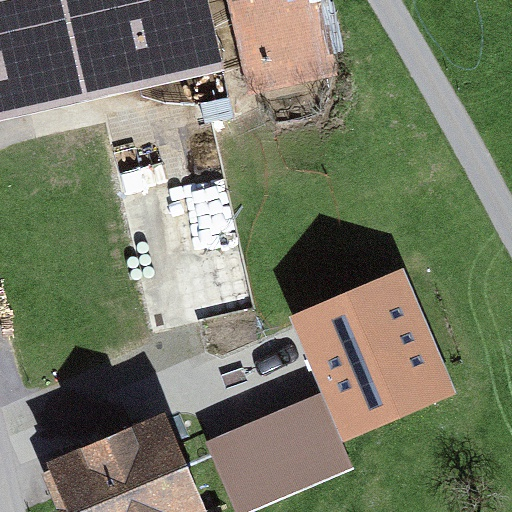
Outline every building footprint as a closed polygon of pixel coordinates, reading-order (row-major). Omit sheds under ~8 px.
[(214,0),(0,0),(0,119),(231,63),(214,0)] [(322,0),(306,0),(239,15),(258,103),(341,85),(322,0)] [(442,389),(397,284),(305,323),(350,428),(442,389)] [(217,511),(175,410),(42,464),(61,511),(217,511)] [(287,417),(210,443),(233,511),(256,511),(358,478),(340,424),(295,439),(287,417)]
